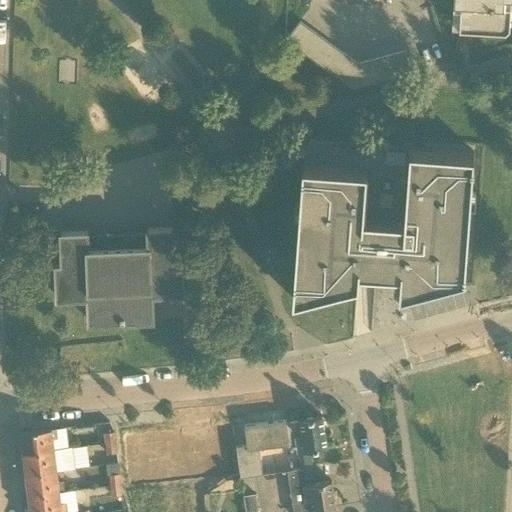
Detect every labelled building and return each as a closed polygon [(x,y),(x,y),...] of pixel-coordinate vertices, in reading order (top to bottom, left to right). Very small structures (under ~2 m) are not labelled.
[(453,0),(452,31),(459,31),(460,31),(494,33),(506,34),(510,30),(511,18),(505,17),(506,8),(511,8),(511,7),(506,6),(506,0),(453,0)] [(300,21),(286,40),(354,89),(411,74),(405,51),(358,64),(300,21)] [(303,163),(300,202),(293,299),(359,282),(360,269),(401,273),(399,294),(465,276),(474,152),(410,147),(410,148),(306,140),(304,164),(303,163)] [(152,293),(183,292),(182,259),(176,259),(174,228),(148,229),(149,245),(88,248),(88,231),(62,232),(63,264),(56,264),(58,297),(89,296),(89,321),(153,319),(152,293)] [(247,445),(236,446),(238,458),(241,477),(253,475),(263,474),(287,470),(312,466),(310,450),(327,448),(322,416),(301,419),(302,420),(286,422),(286,420),(285,411),(244,416),(247,445)] [(228,424),(203,426),(208,469),(232,466),(228,424)] [(203,426),(179,429),(183,471),(208,469),(203,426)] [(21,432),(23,452),(24,453),(54,450),(53,438),(58,438),(57,428),(52,428),(21,432)] [(179,429),(154,432),(159,474),(183,471),(179,429)] [(105,433),(106,443),(116,442),(115,432),(105,433)] [(154,432),(130,435),(134,477),(159,474),(154,432)] [(117,452),(116,442),(106,443),(107,453),(117,452)] [(24,453),(26,474),(57,470),(56,458),(61,458),(60,449),(54,450),(24,453)] [(287,470),(293,511),(336,511),(332,481),(314,483),(312,466),(287,470)] [(26,474),(29,495),(60,491),(60,492),(65,491),(64,481),(58,482),(57,470),(26,474)] [(110,475),(111,485),(121,484),(120,474),(110,475)] [(121,484),(111,485),(112,495),(123,494),(121,484)] [(30,511),(67,511),(67,502),(61,503),(60,492),(60,491),(29,495),(30,511)] [(256,493),(243,495),(245,511),(253,511),(258,511),(256,493)]
